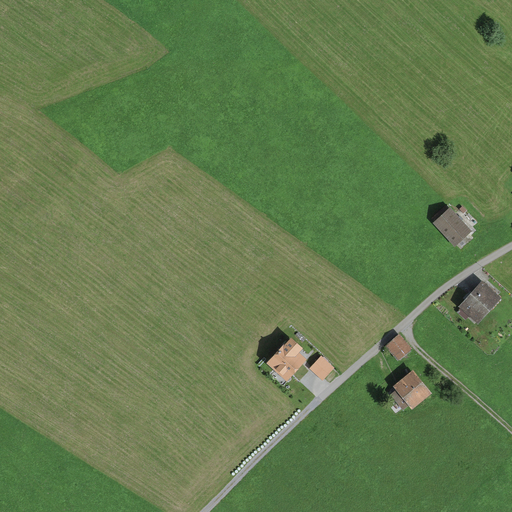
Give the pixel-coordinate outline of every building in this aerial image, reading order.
[(450,212),(437,223),(455,244),(468,232),(450,212)] [(482,285),(462,307),(478,321),(498,299),(482,285)] [(279,293),(256,319),(272,333),(295,308),(279,293)] [(408,334),(393,346),(406,361),(420,348),(408,334)] [(291,342),(271,364),(286,378),(302,361),(295,355),(299,350),(291,342)] [(331,369),(321,360),(313,368),(323,377),(331,369)] [(412,374),(396,387),(399,390),(394,394),(404,406),(409,402),(413,407),(428,395),(412,374)]
